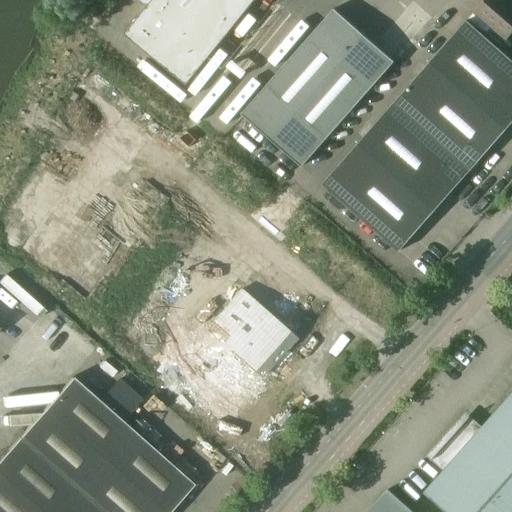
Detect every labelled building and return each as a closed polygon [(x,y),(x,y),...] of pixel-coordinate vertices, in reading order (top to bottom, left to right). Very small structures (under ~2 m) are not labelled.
[(139,0),(141,3),(145,5),(149,5),(125,35),(187,85),(255,0),(139,0)] [(485,0),(474,13),(507,41),(511,34),(511,5),(505,0),(485,0)] [(302,167),(395,62),(335,9),(242,114),(302,167)] [(511,60),(467,21),(394,103),(471,170),(511,123),(511,60)] [(471,170),(394,103),(322,185),(399,252),(471,170)] [(232,287),(167,367),(228,416),(293,336),(279,325),(232,287)] [(0,459),(0,511),(169,511),(194,485),(73,377),(0,459)] [(511,511),(511,394),(482,429),(471,420),(434,461),(444,470),(424,493),(445,511),(413,511),(388,490),(368,511),(511,511)]
